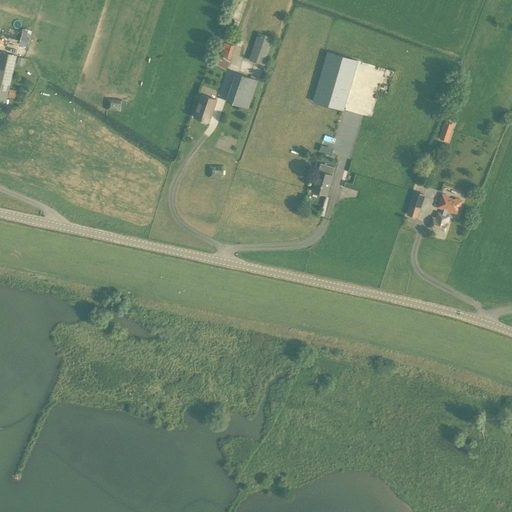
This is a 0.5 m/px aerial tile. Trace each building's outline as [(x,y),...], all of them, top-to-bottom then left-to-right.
[(23,27),(21,44),(30,45),(32,28),(23,27)] [(249,59),(263,63),(272,37),(258,32),(249,59)] [(220,57),(225,58),(230,60),(235,46),(225,42),(222,50),(220,57)] [(17,55),(0,52),(0,51),(0,105),(5,106),(17,55)] [(314,101),(343,110),(358,61),(328,52),(314,101)] [(18,57),(16,65),(23,66),(24,58),(18,57)] [(227,101),(248,108),(257,79),(237,72),(227,101)] [(8,97),(15,98),(16,90),(10,89),(8,97)] [(209,121),(216,99),(202,94),(194,116),(202,119),(202,121),(206,122),(207,121),(209,121)] [(125,99),(110,98),(109,109),(123,110),(125,99)] [(448,142),(454,123),(445,120),(439,139),(448,142)] [(321,144),(319,151),(326,153),(328,146),(321,144)] [(326,195),(329,184),(334,168),(321,164),(313,191),(326,195)] [(226,165),(212,165),(211,176),(226,176),(226,165)] [(443,209),(442,214),(445,215),(447,210),(458,214),(462,200),(455,198),(455,199),(448,197),(449,196),(442,194),(438,207),(443,209)] [(417,217),(419,212),(420,206),(416,205),(411,203),(407,214),(417,217)] [(433,220),(431,228),(444,232),(449,216),(445,215),(442,214),(437,213),(435,220),(433,220)]
